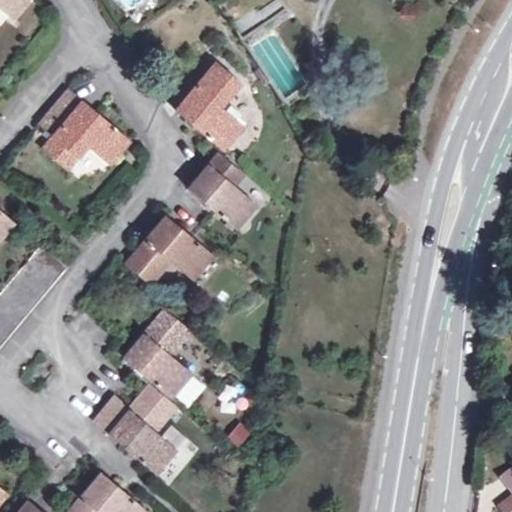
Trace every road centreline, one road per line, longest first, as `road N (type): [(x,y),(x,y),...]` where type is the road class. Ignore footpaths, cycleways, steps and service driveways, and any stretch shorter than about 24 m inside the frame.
road 1 (residential): [(89,31),(171,167),(47,326)]
road 2 (tertiary): [(470,190),(468,283),(442,511)]
road 3 (primary): [(398,511),(429,304)]
road 4 (primary): [(471,114),(449,164),(429,304)]
road 5 (residential): [(89,31),(0,137)]
road 6 (residential): [(0,388),(62,416),(95,372)]
road 7 (primary): [(429,304),(470,190)]
